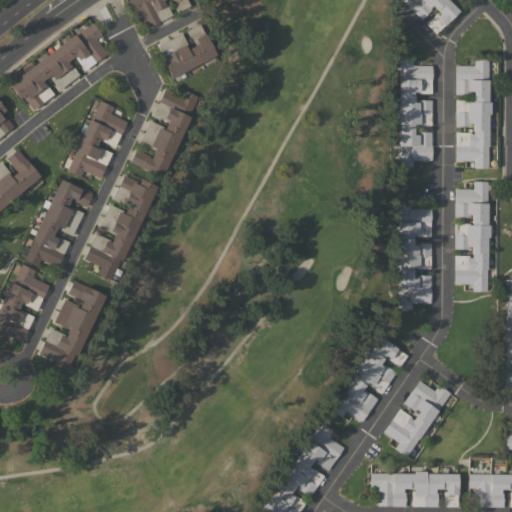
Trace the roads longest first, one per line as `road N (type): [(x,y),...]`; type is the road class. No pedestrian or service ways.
road 1 (residential): [(310,511),(438,319),(446,51),(487,0)]
road 2 (residential): [(104,0),(146,99),(39,333),(15,371),(0,379)]
road 3 (residential): [(184,22),(82,83),(0,149)]
